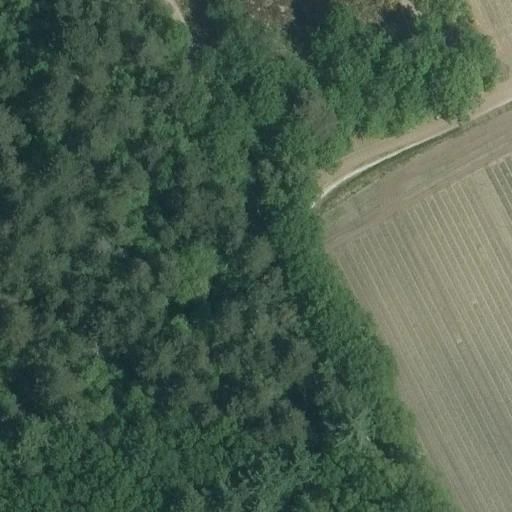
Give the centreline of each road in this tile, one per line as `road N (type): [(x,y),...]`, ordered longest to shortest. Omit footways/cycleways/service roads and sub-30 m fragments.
road 1 (track): [(417,511),(277,236)]
road 2 (track): [(511,87),(327,173),(277,236)]
road 3 (track): [(277,236),(164,0)]
